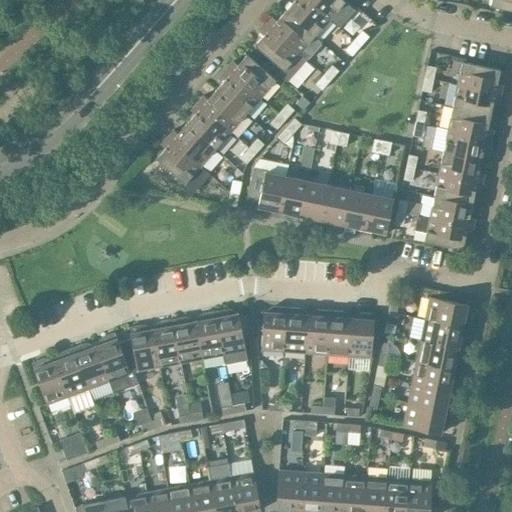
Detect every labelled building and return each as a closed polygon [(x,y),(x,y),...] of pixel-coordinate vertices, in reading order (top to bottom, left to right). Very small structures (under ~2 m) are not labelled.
[(293,0),(294,0),(285,10),(314,35),(329,18),(308,0),(293,0)] [(354,10),(344,1),(343,0),(308,0),(329,18),(339,27),(354,10)] [(511,0),(490,0),(490,6),(511,10),(511,0)] [(272,16),(266,24),(299,53),(314,35),(285,10),(276,20),(272,16)] [(283,70),(299,53),(266,24),(260,31),(264,34),(255,45),(283,70)] [(362,30),(354,40),(360,46),(369,36),(362,30)] [(360,46),(354,40),(345,49),(352,55),(360,46)] [(227,68),(260,97),(275,79),(247,54),(238,64),(233,61),(227,68)] [(457,84),(500,93),(502,84),(497,83),(499,69),(462,61),(457,84)] [(331,65),(323,74),(330,80),(338,71),(331,65)] [(427,65),(424,77),(433,79),(436,67),(427,65)] [(225,79),(216,89),(245,114),(260,97),(227,68),(221,75),(225,79)] [(330,80),(323,74),(315,84),(322,90),(330,80)] [(433,79),(424,77),(422,90),(430,92),(433,79)] [(457,84),(452,106),(490,114),(493,101),(498,102),(500,93),(457,84)] [(230,131),(245,114),(216,89),(207,99),(203,95),(197,102),(230,131)] [(215,148),(230,131),(197,102),(191,109),(195,113),(186,123),(215,148)] [(287,103),(278,113),(286,119),(294,110),(287,103)] [(452,106),(448,129),(491,138),(493,129),(487,128),(490,114),(452,106)] [(417,110),(415,122),(424,124),(426,111),(417,110)] [(286,119),(278,113),(270,122),(277,128),(286,119)] [(291,135),(301,124),(294,118),(286,127),(292,133),(291,135)] [(424,124),(415,122),(412,135),(421,136),(424,124)] [(167,136),(210,174),(200,166),(215,148),(186,123),(177,133),(173,129),(167,136)] [(292,133),(286,127),(277,137),(284,143),(291,135),(292,133)] [(448,129),(443,151),(481,159),(483,146),(489,147),(491,138),(448,129)] [(336,144),(337,144),(340,132),(331,130),(329,143),(326,154),(334,156),(336,144)] [(340,132),(337,144),(346,146),(348,133),(340,132)] [(210,174),(167,136),(161,144),(165,147),(156,158),(194,191),(210,174)] [(257,137),(248,147),(255,153),(264,144),(257,137)] [(371,151),(380,153),(383,140),(374,139),(371,151)] [(383,140),(380,153),(389,154),(391,142),(383,140)] [(255,153),(248,147),(240,157),(247,163),(255,153)] [(443,151),(438,173),(481,182),(483,173),(478,172),(481,159),(443,151)] [(408,154),(406,167),(415,168),(417,156),(408,154)] [(415,168),(406,167),(403,179),(412,181),(415,168)] [(279,211),(286,176),(254,169),(248,195),(259,198),(257,206),(279,211)] [(438,173),(434,196),(471,204),(474,190),(479,191),(481,182),(438,173)] [(279,211),(300,215),(308,181),(286,176),(279,211)] [(232,180),(230,192),(227,204),(236,206),(241,182),(232,180)] [(300,215),(322,220),(329,185),(308,181),(300,215)] [(350,189),(329,185),(322,220),(343,224),(350,189)] [(343,224),(364,228),(371,194),(350,189),(343,224)] [(371,194),(364,228),(386,233),(393,198),(371,194)] [(434,196),(429,218),(472,227),(474,218),(469,217),(471,204),(434,196)] [(396,211),(405,213),(407,201),(399,199),(396,211)] [(405,213),(396,211),(394,224),(403,226),(405,213)] [(414,230),(426,232),(424,241),(462,249),(465,235),(470,236),(472,227),(429,218),(417,215),(414,230)] [(425,319),(468,328),(471,315),(465,314),(467,304),(429,297),(425,319)] [(389,311),(396,313),(399,301),(391,299),(389,311)] [(284,351),(287,307),(274,306),(273,312),(264,311),(261,349),(284,351)] [(284,351),(305,353),(308,314),(299,314),(300,308),(287,307),(284,351)] [(215,311),(223,354),(245,350),(238,312),(229,314),(228,308),(215,311)] [(305,353),(327,354),(330,310),(317,309),(317,315),(308,314),(305,353)] [(327,354),(348,356),(351,318),(342,317),(343,311),(330,310),(327,354)] [(202,358),(223,354),(215,311),(202,313),(203,319),(195,320),(202,358)] [(396,313),(389,311),(386,323),(394,324),(396,313)] [(351,318),(348,356),(371,357),(374,313),(360,312),(360,318),(351,318)] [(181,362),(202,358),(195,320),(186,322),(185,316),(173,318),(181,362)] [(159,366),(181,362),(173,318),(160,321),(161,327),(152,328),(159,366)] [(425,319),(420,340),(458,348),(460,339),(466,340),(468,328),(425,319)] [(133,371),(159,366),(152,328),(144,330),(143,324),(129,327),(131,338),(125,340),(133,371)] [(138,383),(133,371),(125,340),(119,343),(115,332),(101,336),(103,342),(95,345),(108,381),(113,392),(138,383)] [(416,361),(459,370),(462,357),(456,356),(458,348),(420,340),(416,361)] [(88,388),(108,381),(95,345),(87,348),(85,342),(73,347),(88,388)] [(380,353),(388,355),(390,343),(382,342),(380,353)] [(67,396),(88,388),(73,347),(61,351),(63,357),(55,360),(67,396)] [(388,355),(380,353),(377,365),(385,366),(388,355)] [(67,396),(55,360),(47,363),(45,357),(31,362),(47,404),(67,396)] [(416,361),(412,382),(449,390),(451,382),(457,383),(459,370),(416,361)] [(375,375),(371,396),(379,397),(381,386),(383,377),(375,375)] [(412,382),(407,403),(451,412),(453,400),(447,398),(449,390),(412,382)] [(323,406),(322,406),(323,396),(312,396),(310,413),(322,414),(323,406)] [(379,397),(371,396),(369,407),(376,409),(379,397)] [(203,419),(201,411),(200,401),(189,403),(190,413),(191,421),(203,419)] [(279,410),(280,403),(268,402),(267,410),(279,410)] [(232,405),(234,413),(245,411),(244,403),(232,405)] [(280,403),(279,410),(291,411),(291,403),(280,403)] [(451,412),(407,403),(403,425),(440,433),(442,424),(448,425),(451,412)] [(234,413),(232,405),(221,407),(222,415),(234,413)] [(323,406),(322,414),(334,414),(334,406),(323,406)] [(347,415),(358,416),(359,408),(347,407),(347,415)] [(191,421),(190,413),(178,415),(180,423),(191,421)] [(152,420),(154,428),(165,424),(163,416),(152,420)] [(305,420),(293,420),(282,419),(281,428),(293,429),(293,428),(305,428),(305,420)] [(154,428),(152,420),(141,424),(143,432),(154,428)] [(305,420),(305,428),(316,429),(317,421),(305,420)] [(221,423),(223,431),(234,429),(233,421),(221,423)] [(223,431),(221,423),(210,425),(211,433),(223,431)] [(348,431),(348,423),(336,423),(336,431),(348,431)] [(348,423),(348,431),(359,432),(360,424),(348,423)] [(179,431),(180,439),(192,437),(190,429),(179,431)] [(390,439),(392,431),(380,429),(379,437),(390,439)] [(180,439),(179,431),(167,433),(169,441),(180,439)] [(392,431),(390,439),(402,442),(404,434),(392,431)] [(80,432),(59,439),(67,459),(88,452),(80,432)] [(106,437),(109,444),(120,440),(117,433),(106,437)] [(109,444),(106,437),(95,441),(98,448),(109,444)] [(423,446),(435,448),(436,441),(424,438),(423,446)] [(136,443),(138,450),(149,446),(147,439),(136,443)] [(436,441),(435,448),(445,450),(446,443),(436,441)] [(138,450),(136,443),(125,447),(127,455),(138,450)] [(94,458),(97,466),(108,462),(105,454),(94,458)] [(97,466),(94,458),(83,462),(86,470),(97,466)] [(208,467),(210,480),(215,511),(238,511),(231,476),(229,463),(208,467)] [(298,510),(301,471),(279,470),(276,508),(298,510)] [(323,473),(301,471),(298,510),(320,511),(323,473)] [(231,476),(238,511),(248,511),(261,510),(253,472),(231,476)] [(320,511),(328,511),(341,511),(344,475),(323,473),(320,511)] [(363,511),(366,476),(344,475),(341,511),(363,511)] [(363,511),(384,511),(387,478),(366,476),(363,511)] [(384,511),(406,511),(409,480),(387,478),(384,511)] [(215,511),(210,480),(189,484),(193,511),(215,511)] [(409,480),(406,511),(429,511),(431,481),(409,480)] [(193,511),(189,484),(168,488),(171,511),(193,511)] [(171,511),(168,488),(146,492),(150,511),(171,511)] [(128,511),(150,511),(146,492),(125,496),(128,511)] [(128,511),(125,496),(104,500),(106,511),(128,511)] [(106,511),(104,500),(82,504),(83,511),(106,511)]
